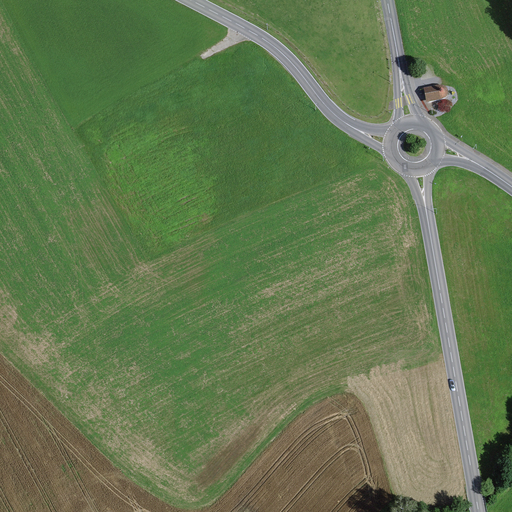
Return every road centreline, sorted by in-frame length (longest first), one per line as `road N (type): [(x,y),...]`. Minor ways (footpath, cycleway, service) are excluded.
road 1 (tertiary): [(417,169),(477,511)]
road 2 (tertiary): [(187,0),(286,58),(343,123),(389,142)]
road 3 (tertiary): [(386,0),(409,122)]
